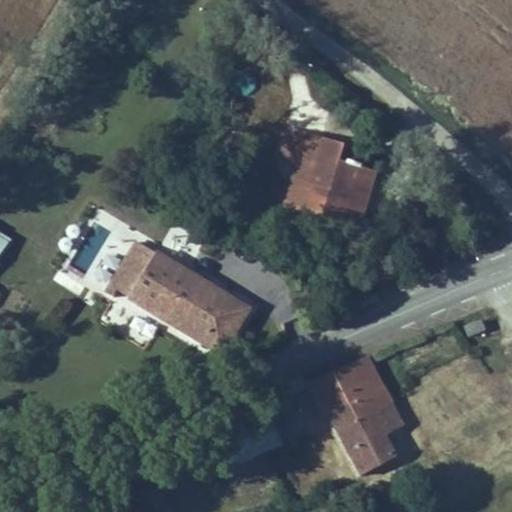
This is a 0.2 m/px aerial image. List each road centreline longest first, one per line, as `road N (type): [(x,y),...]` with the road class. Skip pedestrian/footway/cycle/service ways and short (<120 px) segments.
road 1 (secondary): [(0,493),(485,276)]
road 2 (unclassified): [(263,0),(374,76),(511,201)]
